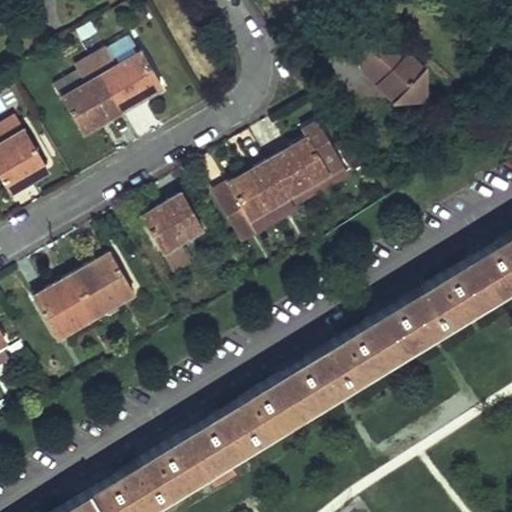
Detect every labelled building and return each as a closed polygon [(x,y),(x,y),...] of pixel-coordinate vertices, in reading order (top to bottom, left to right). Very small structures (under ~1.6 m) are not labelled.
[(365,35),(335,37),(351,53),(366,53),(367,67),(381,66),(383,84),(396,96),(429,94),(425,63),(409,49),(382,51),(379,21),(365,35)] [(142,46),(103,70),(124,107),(163,83),(142,46)] [(86,129),(124,107),(103,70),(64,92),(86,129)] [(304,127),(307,133),(268,155),(290,193),(345,161),(320,117),(304,127)] [(25,123),(0,137),(0,167),(14,189),(28,181),(25,176),(49,162),(25,123)] [(216,184),(244,233),(296,204),(295,202),(290,193),(268,155),(216,184)] [(350,170),(345,161),(290,193),(295,202),(350,170)] [(143,210),(165,247),(182,238),(178,232),(200,219),(183,189),(143,210)] [(511,228),(45,511),(135,511),(207,468),(217,484),(237,472),(228,455),(511,281),(511,228)] [(72,270),(95,312),(136,289),(112,248),(72,270)] [(34,291),(58,333),(95,312),(72,270),(34,291)] [(0,328),(0,362),(9,357),(2,345),(8,342),(0,328)] [(26,350),(19,339),(9,346),(15,356),(26,350)]
